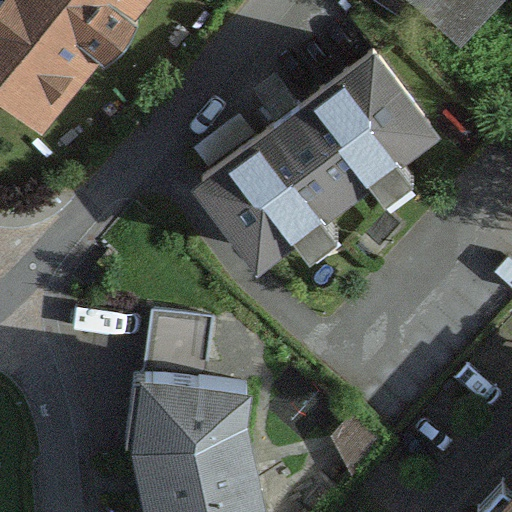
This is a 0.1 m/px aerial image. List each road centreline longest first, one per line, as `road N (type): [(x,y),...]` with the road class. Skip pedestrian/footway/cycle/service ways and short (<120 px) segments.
road 1 (residential): [(8,295),(274,0)]
road 2 (residential): [(8,295),(46,387),(63,511)]
road 3 (residential): [(422,511),(511,411)]
